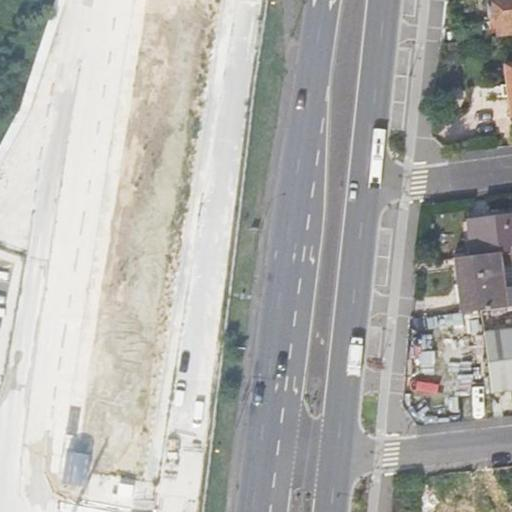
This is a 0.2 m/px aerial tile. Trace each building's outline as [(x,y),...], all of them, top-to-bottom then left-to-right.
[(511,0),(494,0),(499,33),(511,31),(511,0)] [(511,249),(511,215),(467,220),(471,255),(511,249)] [(486,309),(511,305),(511,249),(471,255),(457,257),(463,311),(486,309)] [(457,312),(463,311),(457,257),(451,257),(457,312)] [(511,317),(511,305),(486,309),(488,323),(511,320),(511,317)] [(511,387),(511,326),(482,330),(489,391),(511,387)] [(511,511),(511,506),(491,509),(488,510),(469,508),(470,502),(450,500),(448,511),(511,511)]
